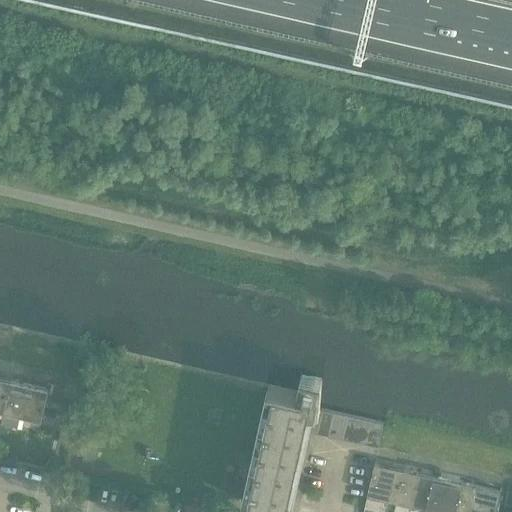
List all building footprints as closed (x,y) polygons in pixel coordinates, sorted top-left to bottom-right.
[(274,390),(257,465),(248,502),(243,500),(243,501),(288,511),(290,511),(286,510),(304,431),(318,434),(323,410),(320,410),(322,379),(302,374),(298,393),(269,386),(268,389),(274,390)] [(0,411),(3,412),(10,381),(0,378),(0,411)] [(49,390),(10,381),(3,412),(4,412),(1,424),(18,427),(20,416),(42,421),(49,390)] [(335,413),(323,410),(318,434),(329,436),(335,413)] [(329,436),(341,439),(347,416),(335,413),(329,436)] [(353,442),(359,419),(347,416),(341,439),(353,442)] [(353,442),(366,445),(372,421),(359,419),(353,442)] [(384,424),(372,421),(366,445),(379,448),(384,424)] [(368,495),(398,502),(406,470),(375,463),(368,495)] [(435,477),(406,470),(398,502),(427,508),(435,477)] [(456,511),(463,483),(435,477),(427,508),(444,511),(456,511)] [(463,483),(456,511),(495,511),(500,491),(463,483)]
